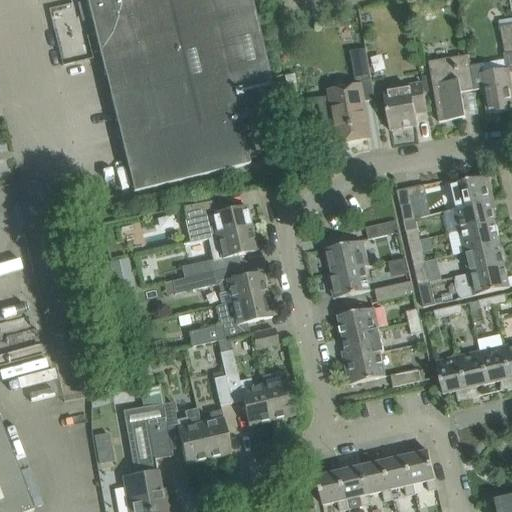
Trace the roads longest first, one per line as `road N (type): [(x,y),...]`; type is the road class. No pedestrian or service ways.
road 1 (residential): [(330,440),(286,244),(289,224),(303,205),(358,172),(507,145)]
road 2 (unclassified): [(62,163),(22,0)]
road 3 (residential): [(202,511),(296,450),(330,440)]
